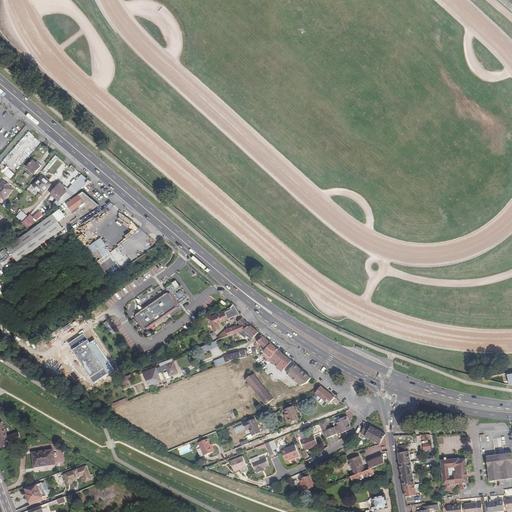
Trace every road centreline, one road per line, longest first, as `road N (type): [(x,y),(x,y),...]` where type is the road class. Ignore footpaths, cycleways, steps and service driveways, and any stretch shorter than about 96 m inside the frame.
road 1 (primary): [(395,375),(253,294),(0,78)]
road 2 (primary): [(34,118),(252,305),(368,379)]
road 3 (residential): [(248,311),(366,404)]
road 4 (residential): [(266,482),(352,437),(366,404)]
road 5 (track): [(511,277),(439,287),(384,267)]
